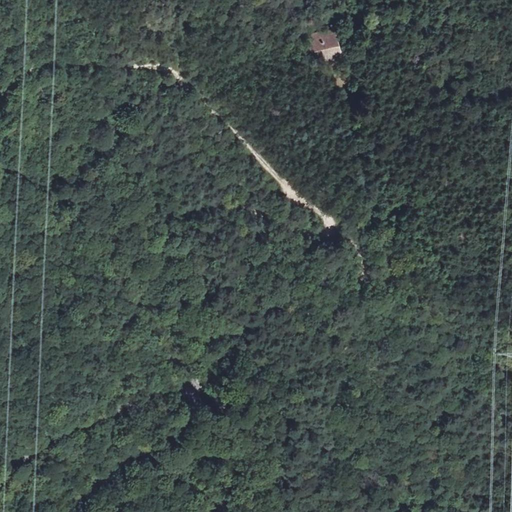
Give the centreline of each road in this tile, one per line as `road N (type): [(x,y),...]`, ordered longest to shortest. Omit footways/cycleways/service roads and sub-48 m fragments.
road 1 (track): [(25,453),(46,411),(132,312),(185,211),(208,206),(307,234),(333,231),(164,67),(52,63),(0,94)]
road 2 (unclassified): [(69,511),(114,468),(180,423),(195,395),(180,381),(157,383),(137,404),(71,427),(0,474)]
road 3 (track): [(333,231),(364,247),(373,281),(390,283),(397,271),(360,159),(354,65)]
